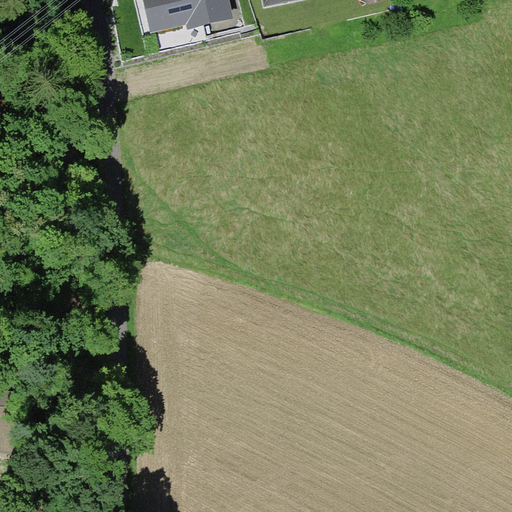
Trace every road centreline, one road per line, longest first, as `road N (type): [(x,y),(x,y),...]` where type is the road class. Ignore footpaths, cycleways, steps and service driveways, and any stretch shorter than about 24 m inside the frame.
road 1 (residential): [(87,0),(107,96),(113,193),(121,410),(109,511)]
road 2 (track): [(113,193),(46,123),(0,56)]
